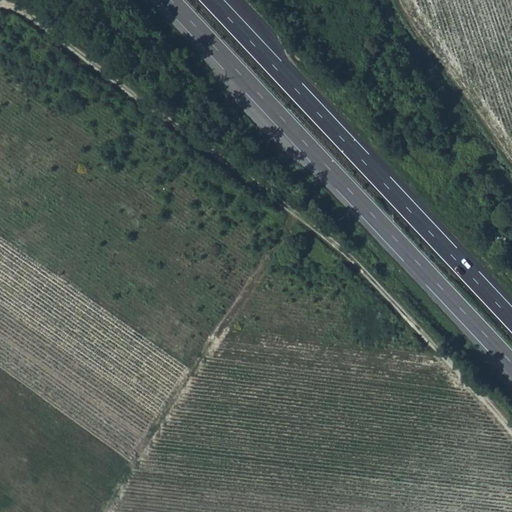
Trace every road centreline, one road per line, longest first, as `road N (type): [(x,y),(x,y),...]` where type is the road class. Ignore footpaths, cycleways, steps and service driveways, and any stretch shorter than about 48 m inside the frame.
road 1 (track): [(0,4),(20,8),(340,247),(511,435)]
road 2 (trunk): [(170,0),(511,363)]
road 3 (trunk): [(511,320),(210,0)]
road 4 (track): [(106,511),(295,218)]
